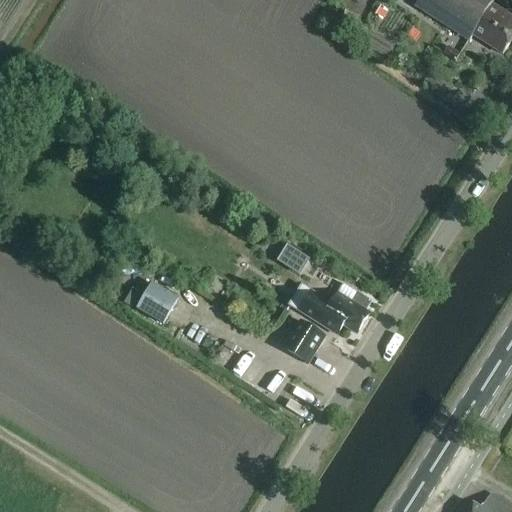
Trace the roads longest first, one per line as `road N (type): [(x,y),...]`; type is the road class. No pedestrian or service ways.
road 1 (track): [(124,511),(0,433),(0,55),(35,0)]
road 2 (unclassified): [(268,511),(511,127)]
road 3 (primary): [(406,511),(511,344)]
